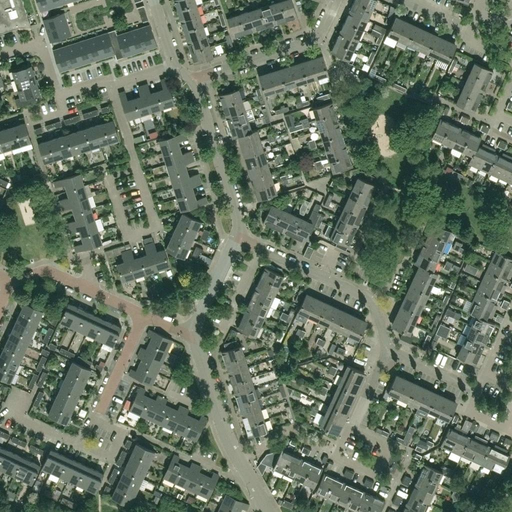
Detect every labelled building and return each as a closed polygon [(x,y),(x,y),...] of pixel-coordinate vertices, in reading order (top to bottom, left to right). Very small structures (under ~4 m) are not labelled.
[(0,0),(0,32),(19,26),(30,26),(30,27),(31,26),(22,0),(0,0)] [(52,8),(49,0),(36,0),(41,12),(42,11),(41,11),(46,10),(52,8)] [(196,4),(194,0),(173,0),(177,10),(196,4)] [(296,13),(291,0),(284,0),(280,2),(286,21),(297,17),(296,13)] [(372,10),(376,0),(353,0),(353,2),(372,10)] [(286,21),(280,2),(269,5),(275,24),(286,21)] [(367,20),(372,10),(353,2),(349,11),(367,20)] [(200,15),(196,4),(177,10),(180,21),(200,15)] [(275,24),(269,5),(259,8),(265,28),(275,24)] [(265,28),(259,8),(248,11),(254,31),(265,28)] [(254,31),(248,11),(238,15),(244,34),(254,31)] [(363,30),(367,20),(349,11),(344,22),(363,30)] [(65,13),(64,12),(42,19),(42,20),(43,20),(45,28),(46,27),(47,30),(68,24),(64,13),(65,13)] [(203,26),(200,15),(180,21),(183,32),(203,26)] [(244,34),(238,15),(227,18),(233,38),(244,34)] [(397,40),(406,21),(395,17),(386,35),(397,40)] [(407,45),(416,26),(406,21),(397,40),(407,45)] [(358,40),(363,30),(344,22),(339,31),(358,40)] [(70,30),(68,24),(47,30),(48,33),(47,34),(50,41),(49,41),(49,42),(72,35),(72,34),(71,34),(70,30)] [(157,46),(150,24),(149,24),(149,25),(138,28),(145,48),(148,47),(148,49),(156,46),(156,47),(157,46)] [(206,36),(203,26),(183,32),(187,42),(206,36)] [(417,49),(426,31),(416,26),(407,45),(417,49)] [(145,48),(138,28),(128,32),(135,53),(142,50),(142,49),(145,48)] [(353,50),(358,40),(339,31),(335,42),(353,50)] [(427,54),(436,35),(426,31),(417,49),(427,54)] [(117,59),(108,32),(107,32),(107,33),(96,36),(103,57),(111,55),(111,54),(114,53),(116,60),(117,59)] [(135,53),(128,32),(117,35),(116,35),(118,40),(120,46),(121,51),(123,57),(124,57),(124,55),(126,54),(127,56),(135,53)] [(437,58),(446,40),(436,35),(427,54),(437,58)] [(103,57),(96,36),(86,39),(92,60),(95,59),(95,60),(103,57)] [(210,47),(206,36),(187,42),(190,53),(210,47)] [(92,60),(86,39),(75,43),(82,64),(90,62),(89,61),(92,60)] [(448,63),(454,51),(456,45),(446,40),(437,58),(448,63)] [(349,61),(353,50),(335,42),(330,52),(349,61)] [(82,64),(75,43),(64,46),(70,67),(73,66),(74,67),(82,64)] [(70,67),(64,46),(53,50),(53,49),(52,50),(60,72),(60,71),(68,69),(67,68),(70,67)] [(213,58),(210,47),(190,53),(194,64),(213,58)] [(358,52),(356,55),(366,60),(368,57),(358,52)] [(328,75),(322,55),(311,59),(318,78),(328,75)] [(312,80),(312,83),(313,87),(319,85),(318,81),(316,82),(315,79),(318,78),(311,59),(301,62),(307,82),(312,80)] [(307,82),(301,62),(290,65),(296,85),(307,82)] [(488,82),(493,71),(475,63),(470,73),(488,82)] [(12,70),(15,80),(34,74),(36,74),(34,69),(33,70),(31,64),(12,70)] [(296,85),(290,65),(280,69),(286,88),(296,85)] [(286,88),(280,69),(269,72),(275,91),(286,88)] [(275,91),(269,72),(258,75),(259,77),(264,95),(275,91)] [(484,92),(488,82),(470,73),(465,83),(484,92)] [(14,90),(18,89),(37,83),(37,84),(38,83),(37,79),(36,79),(34,74),(15,80),(11,81),(14,90)] [(174,104),(166,78),(160,79),(163,89),(157,91),(162,108),(174,104)] [(36,101),(35,95),(41,93),(40,88),(38,88),(37,84),(37,83),(18,89),(20,98),(15,100),(17,107),(36,101)] [(479,102),(484,92),(465,83),(461,93),(479,102)] [(150,93),(147,84),(142,85),(151,111),(162,108),(157,91),(150,93)] [(134,98),(139,115),(151,111),(142,85),(137,87),(140,96),(134,98)] [(261,94),(259,87),(255,88),(256,91),(253,92),(254,96),(257,95),(261,94)] [(241,100),(238,89),(218,95),(222,106),(241,100)] [(139,115),(134,98),(127,100),(124,91),(119,93),(127,119),(139,115)] [(474,112),(479,102),(461,93),(456,104),(474,112)] [(245,110),(241,100),(222,106),(225,116),(245,110)] [(335,113),(332,102),(312,108),(316,119),(335,113)] [(302,116),(312,112),(311,108),(300,112),(302,116)] [(248,121),(245,110),(225,116),(229,127),(248,121)] [(339,124),(335,113),(316,119),(319,130),(339,124)] [(442,142),(450,123),(440,118),(431,137),(442,142)] [(118,139),(112,119),(103,122),(109,142),(118,139)] [(251,131),(248,121),(229,127),(232,138),(237,137),(237,136),(251,132),(251,131)] [(31,142),(25,122),(15,125),(21,145),(31,142)] [(100,145),(109,142),(103,122),(93,125),(100,145)] [(452,146),(460,128),(450,123),(442,142),(452,146)] [(342,134),(339,124),(319,130),(323,140),(342,134)] [(21,145),(15,125),(5,128),(12,148),(21,145)] [(100,145),(93,125),(85,128),(91,148),(100,145)] [(5,128),(0,130),(0,142),(3,150),(12,148),(5,128)] [(91,148),(85,128),(75,131),(81,151),(91,148)] [(462,151),(471,133),(460,128),(452,146),(462,151)] [(260,141),(257,130),(251,131),(251,132),(237,136),(237,137),(241,147),(260,141)] [(72,153),(81,151),(75,131),(66,134),(72,153)] [(177,140),(187,137),(185,132),(159,140),(162,152),(179,147),(177,140)] [(477,146),(481,137),(471,133),(462,151),(472,156),(477,146)] [(57,137),(63,156),(72,153),(66,134),(57,137)] [(345,145),(342,134),(323,140),(326,151),(345,145)] [(298,136),(292,138),(295,150),(301,148),(298,136)] [(63,156),(57,137),(48,140),(54,159),(63,156)] [(54,159),(48,140),(38,143),(44,162),(54,159)] [(263,151),(260,141),(241,147),(244,157),(263,151)] [(479,169),(489,147),(483,144),(481,147),(477,146),(472,156),(468,164),(479,169)] [(349,155),(345,145),(326,151),(329,161),(349,155)] [(191,150),(181,153),(179,147),(162,152),(166,163),(192,155),(191,150)] [(489,173),(497,155),(493,153),(495,150),(489,147),(479,169),(489,173)] [(267,162),(263,151),(244,157),(247,168),(267,162)] [(499,178),(509,156),(502,153),(501,156),(497,155),(489,173),(499,178)] [(186,170),(184,163),(194,160),(192,155),(166,163),(170,175),(186,170)] [(352,166),(349,155),(329,161),(333,173),(352,166)] [(509,183),(511,175),(511,157),(509,156),(499,178),(509,183)] [(270,172),(267,162),(247,168),(251,178),(270,172)] [(447,166),(444,173),(450,176),(453,169),(447,166)] [(188,176),(186,170),(170,175),(173,186),(199,178),(198,174),(188,176)] [(273,183),(270,172),(251,178),(254,189),(273,183)] [(67,190),(83,185),(80,173),(53,182),(55,187),(65,184),(67,190)] [(371,196),(376,186),(357,177),(352,187),(371,196)] [(201,183),(199,178),(173,186),(177,198),(193,193),(191,186),(201,183)] [(277,194),(273,183),(254,189),(257,200),(277,194)] [(61,205),(87,196),(83,185),(67,190),(69,197),(59,200),(61,205)] [(366,206),(371,196),(352,187),(348,197),(366,206)] [(196,199),(193,193),(177,198),(180,210),(207,202),(205,196),(196,199)] [(91,208),(87,196),(61,205),(62,209),(72,206),(74,213),(91,208)] [(362,216),(366,206),(348,197),(343,208),(362,216)] [(305,211),(308,204),(303,202),(300,208),(305,211)] [(310,234),(314,226),(317,220),(320,213),(317,212),(321,205),(316,203),(312,210),(307,221),(301,218),(293,236),(303,241),(307,232),(310,234)] [(273,227),(281,209),(271,204),(262,222),(273,227)] [(66,223),(68,228),(94,219),(91,208),(74,213),(76,220),(66,223)] [(357,226),(362,216),(343,208),(338,217),(357,226)] [(283,232),(292,213),(281,209),(273,227),(283,232)] [(196,231),(201,222),(182,213),(178,222),(196,231)] [(293,236),(301,218),(292,213),(283,232),(293,236)] [(352,236),(357,226),(338,217),(334,227),(352,236)] [(98,231),(94,219),(68,228),(69,232),(79,229),(81,236),(98,231)] [(174,231),(192,239),(194,236),(196,231),(178,222),(174,231)] [(446,241),(448,236),(451,230),(432,222),(427,233),(446,241)] [(335,246),(346,250),(352,236),(334,227),(329,238),(337,242),(335,246)] [(102,243),(100,236),(98,231),(81,236),(83,243),(74,246),(76,251),(102,243)] [(188,248),(192,239),(174,231),(171,236),(170,240),(188,248)] [(441,251),(446,241),(427,233),(423,242),(441,251)] [(166,249),(184,257),(188,248),(170,240),(166,249)] [(154,242),(149,243),(157,270),(169,266),(164,249),(157,251),(154,242)] [(437,261),(441,251),(423,242),(418,252),(437,261)] [(141,257),(146,273),(157,270),(149,243),(144,245),(147,254),(141,257)] [(309,258),(313,248),(307,245),(302,255),(309,258)] [(146,273),(141,257),(134,259),(131,249),(126,251),(126,252),(135,277),(146,273)] [(511,263),(511,261),(511,258),(495,250),(490,261),(511,271),(511,270),(511,263)] [(124,262),(117,264),(123,281),(135,277),(126,252),(122,253),(124,262)] [(432,271),(437,261),(418,252),(414,263),(419,265),(432,271)] [(509,277),(511,271),(490,261),(485,271),(504,280),(506,276),(509,277)] [(467,263),(464,270),(469,272),(472,266),(467,263)] [(432,283),(437,273),(432,271),(419,265),(414,275),(432,283)] [(278,286),(283,275),(264,267),(260,277),(278,286)] [(502,283),(504,280),(485,271),(481,281),(503,291),(506,285),(502,283)] [(428,293),(432,283),(414,275),(409,285),(428,293)] [(255,287),(273,296),(278,286),(260,277),(255,287)] [(500,297),(503,291),(481,281),(476,291),(495,300),(497,296),(500,297)] [(423,303),(428,293),(409,285),(405,295),(423,303)] [(255,287),(250,297),(269,306),(273,296),(255,287)] [(493,303),(495,300),(476,291),(472,301),(493,311),(496,305),(493,303)] [(308,316),(316,298),(306,293),(297,312),(308,316)] [(418,313),(423,303),(405,295),(400,305),(418,313)] [(269,306),(250,297),(246,307),(264,316),(269,306)] [(318,321),(326,302),(316,298),(308,316),(318,321)] [(491,317),(493,311),(472,301),(467,312),(475,315),(485,320),(486,320),(487,316),(491,317)] [(328,325),(336,307),(326,302),(318,321),(328,325)] [(25,303),(20,312),(39,320),(43,311),(31,306),(25,303)] [(69,325),(77,307),(68,303),(60,321),(69,325)] [(414,323),(418,313),(400,305),(396,315),(414,323)] [(78,330),(86,311),(77,307),(69,325),(78,330)] [(246,307),(241,318),(259,326),(264,316),(246,307)] [(338,330),(346,312),(336,307),(328,325),(338,330)] [(86,333),(95,315),(86,311),(78,330),(86,333)] [(16,320),(35,329),(39,320),(20,312),(16,320)] [(348,335),(356,316),(346,312),(338,330),(348,335)] [(86,333),(95,338),(103,319),(95,315),(86,333)] [(409,334),(414,323),(396,315),(391,326),(409,334)] [(489,334),(494,323),(486,320),(485,320),(475,315),(470,326),(489,334)] [(358,340),(367,321),(356,316),(348,335),(358,340)] [(255,336),(259,326),(241,318),(236,328),(255,336)] [(95,338),(104,342),(112,323),(103,319),(95,338)] [(31,338),(35,329),(16,320),(12,329),(31,338)] [(104,342),(113,346),(121,328),(112,323),(104,342)] [(484,344),(489,334),(470,326),(466,335),(484,344)] [(27,346),(31,338),(12,329),(8,338),(27,346)] [(167,351),(172,340),(149,330),(147,334),(154,337),(151,344),(167,351)] [(480,354),(484,344),(466,335),(461,345),(480,354)] [(23,355),(27,346),(8,338),(4,347),(23,355)] [(244,356),(241,345),(238,346),(236,340),(224,343),(226,350),(221,351),(225,362),(244,356)] [(332,343),(327,352),(331,354),(336,345),(332,343)] [(148,350),(141,347),(139,352),(162,362),(167,351),(151,344),(148,350)] [(475,364),(480,354),(461,345),(456,356),(475,364)] [(23,355),(4,347),(0,355),(19,364),(23,355)] [(162,362),(139,352),(137,356),(144,359),(141,366),(157,373),(162,362)] [(0,365),(15,372),(19,364),(0,355),(0,365)] [(228,373),(247,366),(244,356),(225,362),(228,373)] [(87,379),(91,370),(73,361),(68,370),(87,379)] [(361,383),(366,373),(347,364),(342,375),(361,383)] [(0,377),(10,382),(15,372),(0,365),(0,377)] [(129,374),(152,385),(157,373),(141,366),(138,372),(131,369),(129,374)] [(251,377),(247,366),(228,373),(231,383),(251,377)] [(83,387),(87,379),(68,370),(64,379),(83,387)] [(397,397),(406,379),(395,374),(387,392),(397,397)] [(356,393),(361,383),(342,375),(338,385),(356,393)] [(254,388),(251,377),(231,383),(235,394),(254,388)] [(79,396),(83,387),(64,379),(60,387),(79,396)] [(407,402),(416,383),(406,379),(397,397),(407,402)] [(418,406),(426,388),(416,383),(407,402),(418,406)] [(352,403),(356,393),(338,385),(333,395),(352,403)] [(79,396),(60,387),(56,396),(75,405),(79,396)] [(141,415),(148,399),(142,396),(145,389),(140,387),(129,410),(141,415)] [(260,397),(257,398),(254,388),(235,394),(238,404),(260,397)] [(428,411),(436,392),(426,388),(418,406),(428,411)] [(438,416),(446,397),(436,392),(428,411),(438,416)] [(155,402),(148,399),(141,415),(152,420),(162,397),(158,395),(155,402)] [(347,414),(352,403),(333,395),(328,405),(347,414)] [(75,405),(56,396),(52,405),(71,414),(75,405)] [(167,399),(162,397),(152,420),(163,425),(170,409),(163,406),(167,399)] [(261,402),(260,397),(238,404),(242,415),(261,409),(259,403),(261,402)] [(448,420),(456,402),(446,397),(438,416),(448,420)] [(0,409),(6,416),(13,409),(6,403),(0,409)] [(48,414),(67,423),(71,414),(52,405),(48,414)] [(176,412),(170,409),(163,425),(173,430),(184,407),(179,405),(176,412)] [(342,423),(347,414),(328,405),(324,415),(342,423)] [(188,409),(184,407),(173,430),(184,435),(192,419),(185,416),(188,409)] [(242,415),(245,425),(264,419),(261,409),(242,415)] [(342,423),(324,415),(317,412),(313,421),(320,424),(319,426),(337,434),(342,423)] [(305,418),(296,414),(297,421),(302,423),(305,418)] [(192,419),(184,435),(196,441),(206,418),(201,415),(198,422),(192,419)] [(268,430),(264,419),(245,425),(248,436),(268,430)] [(450,450),(460,429),(454,426),(453,429),(449,427),(440,445),(450,450)] [(461,455),(469,436),(465,435),(467,431),(460,429),(450,450),(461,455)] [(408,442),(412,433),(407,431),(403,439),(401,443),(408,446),(410,442),(408,442)] [(471,459),(480,438),(474,435),(473,438),(469,436),(461,455),(471,459)] [(481,464),(489,446),(485,444),(487,441),(480,438),(471,459),(481,464)] [(150,461),(154,452),(136,443),(132,452),(150,461)] [(491,469),(500,447),(494,444),(493,447),(489,446),(481,464),(491,469)] [(501,473),(510,455),(505,453),(507,450),(500,447),(491,469),(501,473)] [(0,468),(5,471),(14,453),(5,449),(0,459),(0,468)] [(51,472),(60,453),(50,449),(42,467),(51,472)] [(283,472),(292,454),(281,449),(273,468),(283,472)] [(146,470),(150,461),(132,452),(128,461),(146,470)] [(14,475),(22,457),(14,453),(5,471),(14,475)] [(60,476),(68,457),(60,453),(51,472),(60,476)] [(175,483),(182,466),(176,463),(179,457),(174,454),(163,477),(175,483)] [(293,477),(302,458),(292,454),(283,472),(293,477)] [(14,475),(23,479),(31,461),(22,457),(14,475)] [(77,461),(68,457),(60,476),(68,480),(77,461)] [(303,482),(312,463),(302,458),(293,477),(303,482)] [(32,484),(40,465),(31,461),(23,479),(32,484)] [(68,480),(77,484),(86,465),(77,461),(68,480)] [(146,470),(128,461),(124,470),(142,478),(146,470)] [(182,466),(175,483),(185,487),(196,465),(192,462),(188,469),(182,466)] [(314,486),(322,468),(312,463),(303,482),(314,486)] [(443,472),(424,463),(419,474),(438,482),(443,472)] [(86,488),(94,469),(86,465),(77,484),(86,488)] [(185,487),(196,493),(204,476),(197,473),(201,467),(196,465),(185,487)] [(95,492),(103,474),(94,469),(86,488),(95,492)] [(120,479),(138,487),(142,478),(124,470),(120,479)] [(204,476),(196,493),(208,498),(218,475),(213,472),(210,479),(204,476)] [(326,496),(334,477),(324,473),(315,491),(326,496)] [(415,484),(433,492),(438,482),(419,474),(415,484)] [(336,500),(344,482),(334,477),(326,496),(336,500)] [(134,496),(138,487),(120,479),(116,488),(134,496)] [(346,505),(354,487),(344,482),(336,500),(346,505)] [(433,493),(433,492),(415,484),(410,494),(429,502),(433,493)] [(472,484),(469,490),(476,493),(479,487),(472,484)] [(354,487),(346,505),(356,510),(364,491),(354,487)] [(112,497),(130,505),(134,496),(116,488),(112,497)] [(215,489),(211,496),(218,499),(221,492),(215,489)] [(366,511),(374,496),(369,493),(364,491),(356,510),(361,511),(366,511)] [(238,500),(226,494),(221,505),(235,511),(237,511),(240,506),(247,509),(249,505),(238,500)] [(405,504),(422,511),(424,511),(429,502),(410,494),(405,504)] [(189,495),(186,501),(191,504),(194,498),(189,495)] [(379,511),(385,501),(374,496),(366,511),(379,511)]
